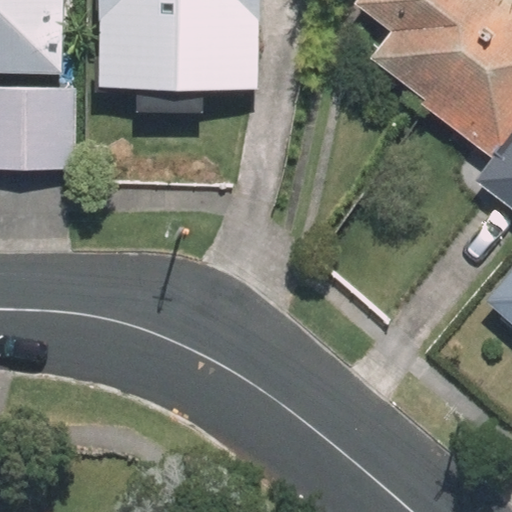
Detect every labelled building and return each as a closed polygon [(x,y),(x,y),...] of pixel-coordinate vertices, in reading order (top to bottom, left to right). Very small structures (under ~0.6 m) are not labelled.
[(0,0),(0,69),(61,71),(62,0),(0,0)] [(101,0),(100,85),(258,88),(260,0),(101,0)] [(370,56),(422,97),(494,0),(354,0),(352,3),(389,32),(370,56)] [(511,0),(494,0),(422,97),(500,159),(511,142),(511,0)] [(78,86),(0,84),(0,168),(76,171),(78,86)] [(511,142),(500,159),(511,167),(511,142)] [(511,271),(489,299),(511,318),(511,271)]
